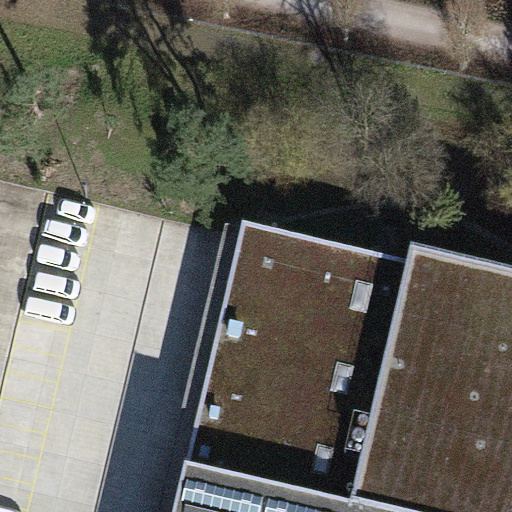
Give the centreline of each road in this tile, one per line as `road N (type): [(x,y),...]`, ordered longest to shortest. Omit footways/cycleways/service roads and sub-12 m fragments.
road 1 (track): [(0,6),(511,109)]
road 2 (track): [(286,0),(511,48)]
